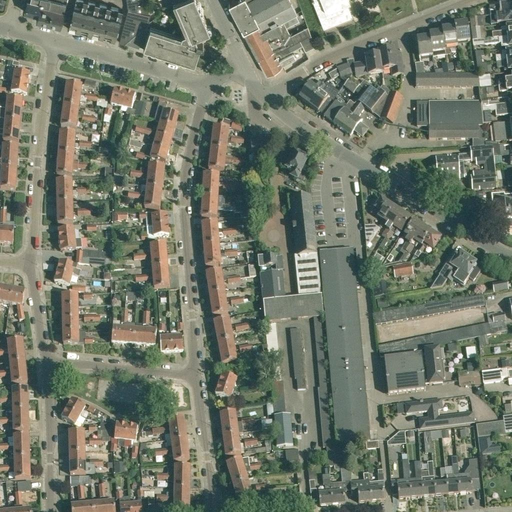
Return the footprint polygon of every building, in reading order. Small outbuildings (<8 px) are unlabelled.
[(40,2),(40,0),(28,0),(25,12),(39,16),(42,3),(40,2)] [(53,0),(40,0),(40,2),(42,3),(39,16),(37,21),(47,24),(53,0)] [(68,0),(53,0),(47,24),(62,27),(68,0)] [(76,0),(69,29),(115,42),(123,11),(83,0),(76,0)] [(175,59),(187,62),(194,65),(200,46),(201,46),(202,46),(203,46),(203,45),(203,44),(203,43),(203,42),(202,42),(205,41),(206,37),(205,35),(204,33),(210,30),(206,22),(196,0),(178,0),(175,2),(172,3),(186,35),(185,36),(184,38),(152,27),(151,30),(144,28),(124,45),(140,49),(141,48),(175,59)] [(127,0),(128,9),(149,15),(147,6),(146,0),(127,0)] [(243,31),(249,42),(257,59),(273,51),(274,54),(299,41),(305,38),(310,35),(307,27),(292,35),(284,20),(295,14),(288,0),(235,0),(229,4),(241,27),(243,31)] [(311,0),(323,29),(352,18),(347,4),(350,3),(349,0),(311,0)] [(511,5),(489,7),(490,16),(496,16),(511,14),(511,5)] [(124,45),(144,28),(146,26),(148,25),(151,15),(149,15),(128,9),(119,44),(124,45)] [(511,14),(496,16),(490,16),(490,25),(511,22),(511,14)] [(470,19),(471,29),(480,28),(478,18),(470,19)] [(470,44),(470,41),(467,23),(454,25),(455,28),(457,46),(470,44)] [(493,34),(493,39),(511,37),(511,26),(507,27),(500,28),(501,33),(493,34)] [(442,30),(443,33),(446,56),(450,56),(449,50),(458,49),(457,46),(455,28),(442,30)] [(472,42),(481,40),(480,28),(471,29),(472,42)] [(430,38),(432,53),(433,58),(446,56),(443,33),(430,35),(430,38)] [(310,35),(305,38),(310,48),(315,46),(310,35)] [(511,37),(493,39),(481,40),(472,42),(473,47),(501,44),(502,48),(511,47),(511,37)] [(299,41),(302,46),(304,51),(310,48),(305,38),(299,41)] [(433,59),(433,58),(432,53),(430,38),(417,39),(420,58),(420,61),(433,59)] [(299,41),(274,54),(273,51),(257,59),(262,67),(277,58),(302,46),(299,41)] [(379,56),(381,72),(390,71),(391,78),(403,77),(401,64),(400,57),(393,58),(392,51),(379,53),(379,56)] [(496,57),(497,63),(511,61),(511,51),(502,52),(502,56),(496,57)] [(483,52),(475,53),(476,65),(482,65),(481,57),(484,57),(483,52)] [(279,62),(277,58),(262,67),(266,75),(267,75),(283,66),(295,60),(293,55),(279,62)] [(382,75),(381,72),(379,56),(366,58),(367,64),(354,66),(356,77),(368,76),(368,77),(382,75)] [(497,69),(504,68),(504,72),(511,71),(511,61),(497,63),(497,69)] [(417,75),(425,75),(424,64),(416,65),(417,75)] [(348,65),(343,67),(346,77),(352,75),(348,65)] [(346,77),(343,67),(337,69),(341,79),(346,77)] [(13,77),(13,81),(28,84),(30,73),(14,71),(13,77)] [(443,75),(425,75),(417,75),(418,88),(480,88),(478,74),(448,75),(443,75)] [(490,76),(479,77),(480,88),(491,87),(490,76)] [(359,88),(360,86),(351,78),(343,87),(352,95),(355,92),(359,96),(363,91),(359,88)] [(26,95),(28,84),(13,81),(11,92),(26,95)] [(299,99),(309,106),(324,85),(320,81),(315,88),(310,84),(299,99)] [(65,94),(80,96),(82,85),(67,83),(65,94)] [(365,108),(378,91),(376,89),(374,92),(364,84),(361,89),(365,91),(357,101),(361,104),(365,108)] [(328,88),(324,85),(309,106),(318,113),(321,108),(328,98),(324,94),(328,88)] [(511,85),(499,87),(499,92),(507,92),(507,96),(511,95),(511,85)] [(125,92),(115,89),(111,104),(121,106),(125,92)] [(365,108),(373,114),(386,97),(378,91),(365,108)] [(136,94),(125,92),(121,106),(132,109),(136,94)] [(392,123),(402,98),(388,93),(379,118),(392,123)] [(99,100),(99,99),(86,97),(80,96),(65,94),(64,105),(79,107),(79,102),(85,103),(86,100),(97,102),(96,107),(101,108),(106,109),(107,101),(99,100)] [(6,108),(21,110),(23,99),(7,98),(7,104),(1,103),(0,105),(0,109),(1,110),(1,108),(6,108)] [(342,130),(361,104),(357,101),(355,105),(350,101),(346,106),(343,104),(344,103),(339,99),(336,103),(336,102),(328,112),(324,117),(333,124),(334,125),(342,130)] [(483,113),(490,112),(496,111),(511,109),(511,99),(504,100),(505,105),(488,106),(487,99),(482,100),(483,113)] [(456,127),(456,103),(417,103),(417,127),(429,127),(435,127),(456,127)] [(481,103),(456,103),(456,127),(484,127),(481,103)] [(361,104),(342,130),(350,136),(354,132),(359,124),(361,121),(357,119),(365,108),(361,104)] [(79,107),(64,105),(62,116),(77,118),(83,119),(96,121),(96,118),(84,116),(84,114),(78,113),(79,107)] [(155,122),(160,123),(175,128),(179,116),(163,111),(165,107),(159,105),(155,122)] [(20,121),(21,110),(6,108),(6,113),(5,119),(20,121)] [(491,124),(490,112),(483,113),(484,124),(491,124)] [(76,128),(77,118),(62,116),(61,126),(76,128)] [(19,131),(20,121),(5,119),(5,125),(4,130),(19,131)] [(172,139),(175,128),(160,123),(157,135),(172,139)] [(241,132),(243,126),(233,123),(231,129),(241,132)] [(498,143),(501,143),(508,142),(509,143),(511,142),(511,123),(493,125),(494,143),(498,143)] [(368,130),(359,124),(354,132),(357,134),(357,136),(359,137),(360,137),(362,138),(365,134),(368,130)] [(229,128),(221,127),(214,126),(212,138),(231,140),(232,138),(232,136),(228,136),(229,128)] [(484,127),(456,127),(435,127),(429,127),(429,140),(472,140),(472,148),(483,147),(483,148),(485,148),(485,144),(484,127)] [(19,131),(4,130),(0,129),(0,135),(4,136),(3,140),(18,142),(19,131)] [(60,131),(60,142),(75,143),(76,132),(60,131)] [(169,151),(172,139),(157,135),(154,147),(169,151)] [(233,145),(234,143),(231,143),(231,140),(212,138),(211,149),(227,150),(227,145),(233,145)] [(250,141),(251,145),(252,157),(250,157),(251,168),(261,167),(260,158),(264,157),(263,154),(271,153),(269,140),(263,140),(264,142),(261,142),(261,140),(250,141)] [(75,143),(60,142),(59,153),(74,154),(75,143)] [(485,144),(485,148),(492,147),(493,157),(500,156),(500,152),(499,146),(498,146),(498,143),(494,143),(485,144)] [(3,145),(2,156),(17,157),(18,146),(3,145)] [(169,151),(154,147),(150,159),(166,163),(169,151)] [(496,186),(493,157),(492,147),(485,148),(483,148),(483,147),(472,148),(470,148),(471,161),(479,160),(480,163),(488,162),(490,174),(471,177),(473,191),(479,190),(479,191),(497,190),(496,186)] [(226,157),(227,150),(211,149),(210,160),(230,162),(231,158),(226,157)] [(305,186),(306,197),(311,197),(310,185),(306,183),(309,175),(306,174),(308,169),(304,167),(307,159),(302,156),(302,155),(301,153),(300,152),(298,151),(296,151),(295,152),(294,152),(292,151),(284,169),(291,173),(288,179),(297,183),(305,186)] [(74,160),(74,154),(59,153),(58,163),(78,165),(78,162),(79,160),(74,160)] [(436,157),(437,180),(464,178),(462,155),(436,157)] [(17,168),(17,157),(2,156),(1,167),(17,168)] [(224,172),(225,166),(232,167),(232,165),(230,165),(230,162),(210,160),(209,170),(224,172)] [(78,165),(58,163),(57,175),(72,176),(73,170),(78,170),(78,167),(84,168),(84,162),(78,162),(78,165)] [(148,176),(163,178),(165,167),(150,165),(149,171),(148,176)] [(16,178),(17,168),(1,167),(1,177),(16,178)] [(148,176),(142,175),(130,174),(130,177),(142,178),(142,180),(148,181),(147,187),(162,189),(163,178),(148,176)] [(204,175),(203,185),(218,186),(224,186),(224,182),(218,182),(219,175),(204,175)] [(16,178),(1,177),(0,188),(15,189),(16,178)] [(56,181),(57,193),(72,193),(72,180),(56,181)] [(218,197),(218,186),(203,185),(202,196),(218,197)] [(147,187),(146,192),(140,192),(140,194),(128,193),(128,196),(141,197),(146,198),(161,199),(162,189),(147,187)] [(57,193),(57,204),(72,203),(72,198),(78,198),(78,195),(90,195),(91,192),(77,192),(72,193),(57,193)] [(483,193),(475,194),(475,202),(484,201),(483,193)] [(511,210),(511,195),(505,196),(504,194),(491,195),(492,204),(495,203),(495,212),(511,210)] [(202,207),(217,208),(218,197),(202,196),(202,207)] [(318,255),(317,254),(311,197),(306,197),(290,199),(296,257),(294,257),(299,299),(285,300),(281,258),(258,260),(265,323),(313,319),(323,318),(320,286),(317,255),(318,255)] [(161,199),(146,198),(145,208),(160,210),(161,199)] [(377,217),(385,222),(394,208),(381,199),(379,202),(376,200),(371,207),(380,213),(377,217)] [(73,214),(72,203),(57,204),(57,214),(73,214)] [(217,211),(217,208),(202,207),(201,218),(217,219),(217,211)] [(402,213),(394,208),(385,222),(388,224),(385,228),(387,229),(382,237),(385,239),(402,213)] [(511,210),(495,212),(496,221),(511,220),(511,210)] [(410,219),(402,213),(385,239),(380,248),(383,250),(394,234),(395,235),(398,230),(401,233),(408,222),(410,219)] [(73,214),(57,214),(58,224),(73,224),(73,214)] [(127,214),(114,214),(114,223),(121,223),(121,221),(127,221),(127,214)] [(152,216),(153,227),(168,225),(167,215),(152,216)] [(396,258),(395,260),(398,262),(399,263),(399,261),(402,257),(422,227),(414,221),(411,225),(404,235),(402,239),(405,242),(407,242),(397,257),(396,258)] [(222,230),(218,230),(217,223),(202,224),(203,235),(218,233),(222,233),(222,230)] [(153,227),(154,238),(169,236),(168,225),(153,227)] [(364,227),(364,228),(366,248),(379,229),(374,226),(364,227)] [(422,227),(402,257),(405,259),(414,247),(415,248),(418,243),(421,246),(430,232),(422,227)] [(13,228),(3,228),(2,243),(13,244),(13,228)] [(58,230),(59,241),(75,239),(74,229),(58,230)] [(421,246),(418,251),(421,254),(425,248),(427,250),(429,247),(433,250),(438,242),(440,239),(430,232),(421,246)] [(218,233),(203,235),(204,246),(219,244),(218,233)] [(75,240),(75,239),(59,241),(60,252),(76,250),(82,249),(81,239),(75,240)] [(219,244),(204,246),(205,257),(220,255),(224,255),(224,252),(224,250),(219,250),(219,244)] [(152,258),(167,257),(166,245),(151,246),(152,258)] [(77,252),(76,258),(106,260),(107,260),(108,253),(82,251),(82,252),(77,252)] [(333,396),(366,393),(355,276),(354,267),(352,251),(337,252),(319,253),(319,254),(317,254),(318,255),(317,255),(320,286),(323,286),(333,396)] [(446,263),(447,264),(440,275),(451,283),(453,280),(455,276),(468,258),(465,256),(465,254),(462,252),(460,253),(459,252),(456,257),(452,254),(446,263)] [(384,259),(383,258),(376,254),(371,260),(380,266),(384,259)] [(220,255),(205,257),(206,268),(221,266),(220,259),(225,258),(224,255),(220,255)] [(168,267),(167,257),(152,258),(153,268),(168,267)] [(105,267),(106,260),(76,258),(75,264),(105,267)] [(468,258),(455,276),(453,280),(463,287),(469,278),(473,281),(483,268),(482,265),(475,261),(472,259),(470,259),(468,258)] [(77,266),(75,265),(60,262),(57,272),(72,276),(78,278),(80,271),(76,270),(77,266)] [(394,279),(400,278),(413,276),(411,264),(392,268),(394,279)] [(169,278),(168,267),(153,268),(154,280),(169,278)] [(221,271),(206,274),(208,284),(223,282),(227,281),(227,278),(227,277),(222,278),(221,271)] [(69,286),(72,276),(57,272),(54,282),(69,286)] [(169,278),(154,280),(155,290),(170,289),(169,278)] [(223,282),(208,284),(209,294),(224,292),(223,286),(223,282)] [(506,282),(493,284),(494,292),(507,290),(506,282)] [(385,286),(373,288),(375,298),(386,296),(385,286)] [(0,301),(10,304),(12,289),(0,287),(0,288),(0,301)] [(20,290),(12,289),(10,304),(22,306),(25,291),(20,290)] [(224,292),(209,294),(211,305),(226,302),(224,292)] [(77,295),(62,295),(62,307),(78,307),(77,295)] [(483,296),(475,297),(477,308),(485,307),(483,296)] [(469,310),(477,308),(475,297),(466,298),(469,310)] [(466,298),(457,300),(457,301),(459,311),(460,311),(461,311),(469,310),(466,298)] [(387,299),(376,300),(378,310),(388,308),(387,299)] [(457,300),(451,301),(453,312),(459,311),(457,301),(457,300)] [(211,305),(213,316),(228,314),(226,302),(211,305)] [(78,320),(78,307),(62,307),(63,320),(78,320)] [(123,344),(134,345),(135,330),(135,325),(127,324),(128,312),(125,312),(124,325),(124,329),(123,344)] [(386,312),(379,313),(381,324),(388,323),(386,312)] [(489,330),(500,328),(497,315),(497,314),(487,316),(488,324),(489,330)] [(504,314),(497,315),(500,328),(506,327),(504,314)] [(216,333),(231,330),(229,319),(214,322),(216,333)] [(78,332),(78,320),(63,320),(63,332),(78,332)] [(23,323),(16,324),(17,327),(18,334),(26,333),(25,328),(24,328),(23,323)] [(112,343),(123,344),(124,329),(121,329),(119,329),(113,328),(112,343)] [(146,331),(135,330),(134,345),(144,346),(146,331)] [(233,341),(231,330),(216,333),(218,344),(233,341)] [(146,331),(144,346),(155,347),(156,332),(146,331)] [(63,332),(64,345),(79,344),(78,332),(63,332)] [(171,337),(160,338),(161,353),(172,353),(171,337)] [(182,337),(171,337),(172,353),(183,352),(182,337)] [(8,352),(24,350),(23,340),(7,342),(8,352)] [(235,351),(233,341),(218,344),(221,354),(235,351)] [(455,344),(447,346),(449,354),(457,352),(455,344)] [(425,350),(426,355),(429,385),(442,384),(442,379),(445,378),(443,361),(440,361),(439,349),(425,350)] [(25,362),(24,350),(8,352),(9,364),(25,362)] [(235,351),(221,354),(223,365),(237,362),(235,351)] [(429,385),(426,355),(422,356),(421,355),(384,359),(386,379),(386,380),(388,396),(425,391),(425,385),(429,385)] [(509,361),(501,362),(502,369),(509,368),(509,361)] [(26,373),(25,362),(9,364),(11,375),(26,373)] [(478,363),(467,364),(467,372),(479,371),(478,363)] [(500,370),(482,372),(483,384),(501,382),(501,379),(500,371),(500,370)] [(27,384),(26,373),(11,375),(12,385),(27,384)] [(459,387),(474,385),(480,385),(479,373),(466,374),(458,375),(459,387)] [(224,374),(224,375),(223,375),(219,385),(234,390),(237,379),(228,377),(229,375),(224,374)] [(230,400),(234,390),(219,385),(216,395),(217,396),(221,398),(230,400)] [(13,400),(28,400),(27,389),(13,389),(13,400)] [(370,442),(366,393),(333,396),(337,446),(370,442)] [(28,410),(28,400),(13,400),(13,411),(28,410)] [(85,407),(71,400),(67,409),(80,416),(85,407)] [(419,419),(420,425),(421,430),(473,424),(472,414),(438,418),(437,411),(442,411),(441,401),(405,405),(407,415),(428,413),(429,418),(419,419)] [(90,407),(89,409),(87,412),(93,415),(94,413),(96,410),(90,407)] [(80,416),(67,409),(62,419),(75,426),(80,416)] [(28,421),(28,410),(13,411),(14,422),(28,421)] [(220,415),(222,426),(237,424),(235,413),(220,415)] [(290,416),(274,417),(276,448),(293,446),(290,416)] [(511,416),(503,418),(504,422),(505,435),(511,434),(511,416)] [(185,428),(184,418),(169,421),(169,422),(170,430),(185,428)] [(28,421),(14,422),(14,433),(29,432),(28,421)] [(270,429),(272,429),(273,429),(273,421),(261,422),(262,430),(270,429)] [(111,430),(110,424),(100,422),(98,431),(111,430)] [(476,426),(478,439),(490,437),(505,435),(504,422),(476,426)] [(241,427),(241,423),(237,424),(222,426),(223,436),(238,434),(242,434),(241,427)] [(125,441),(127,426),(116,424),(116,426),(115,426),(114,430),(115,431),(114,439),(119,440),(122,440),(125,441)] [(130,441),(136,442),(137,433),(137,429),(138,427),(127,426),(125,441),(130,441)] [(171,436),(172,442),(187,439),(185,428),(170,430),(165,431),(165,434),(165,437),(171,436)] [(111,437),(111,430),(106,430),(101,431),(102,437),(102,439),(102,441),(110,441),(110,437),(111,437)] [(69,431),(70,442),(85,442),(85,431),(69,431)] [(430,433),(423,433),(425,454),(431,454),(430,433)] [(240,445),(238,434),(223,436),(225,447),(240,445)] [(335,443),(334,436),(322,437),(323,444),(335,443)] [(0,448),(12,448),(14,448),(29,447),(29,437),(14,437),(14,441),(12,442),(12,444),(0,444),(0,448)] [(490,437),(478,439),(479,456),(492,454),(492,448),(490,437)] [(169,453),(173,453),(188,450),(187,439),(172,442),(172,447),(167,448),(167,451),(157,452),(157,455),(169,453)] [(89,445),(89,442),(85,442),(70,442),(70,453),(85,453),(85,445),(89,445)] [(241,456),(240,445),(225,447),(226,458),(241,456)] [(346,446),(335,448),(326,449),(326,450),(328,467),(328,468),(334,467),(335,473),(340,472),(342,484),(330,485),(332,506),(344,505),(343,493),(351,492),(346,446)] [(30,458),(29,447),(14,448),(15,459),(30,458)] [(190,461),(188,450),(173,453),(169,453),(157,455),(157,457),(168,456),(168,459),(174,458),(175,463),(190,461)] [(297,452),(285,452),(287,464),(298,463),(297,452)] [(363,458),(362,452),(349,454),(350,461),(353,461),(354,459),(363,458)] [(85,464),(85,453),(70,453),(70,464),(85,464)] [(402,456),(404,473),(404,480),(391,482),(392,496),(398,495),(399,500),(411,499),(410,481),(409,473),(408,464),(407,464),(407,455),(402,456)] [(446,478),(446,483),(447,495),(460,494),(458,475),(457,463),(456,457),(452,457),(453,468),(445,468),(445,469),(446,478)] [(15,459),(15,469),(30,469),(30,458),(15,459)] [(249,466),(248,459),(241,460),(227,464),(230,475),(249,469),(249,466)] [(470,462),(471,468),(466,475),(458,475),(460,494),(473,493),(471,480),(479,480),(478,462),(470,462)] [(85,464),(70,464),(70,475),(86,475),(85,464)] [(428,472),(420,473),(423,498),(435,497),(434,484),(432,464),(427,464),(428,472)] [(125,466),(114,467),(114,475),(125,474),(125,466)] [(416,480),(410,481),(411,499),(423,498),(420,473),(419,466),(415,466),(415,473),(416,480)] [(168,473),(168,475),(168,478),(190,478),(190,467),(175,467),(174,473),(168,473)] [(325,494),(318,495),(320,507),(332,506),(330,485),(329,476),(329,473),(328,468),(328,467),(325,468),(326,476),(322,477),(323,487),(324,486),(325,494)] [(30,469),(15,469),(16,480),(31,480),(30,469)] [(250,471),(249,469),(230,475),(233,485),(248,481),(246,475),(250,474),(250,471)] [(370,490),(371,503),(383,501),(382,489),(384,489),(384,485),(383,474),(383,470),(378,471),(379,482),(377,483),(376,482),(369,482),(370,490)] [(190,478),(168,478),(168,475),(164,475),(164,481),(167,481),(167,483),(169,483),(174,483),(174,489),(189,489),(190,478)] [(351,497),(358,496),(358,498),(358,504),(371,503),(370,490),(369,482),(368,476),(363,477),(364,483),(350,484),(351,497)] [(79,478),(70,478),(71,483),(71,484),(77,484),(77,488),(80,488),(79,478)] [(236,495),(251,491),(248,481),(233,485),(236,495)] [(317,502),(316,496),(316,490),(315,490),(314,481),(309,482),(311,502),(317,502)] [(21,493),(30,492),(31,492),(30,482),(17,483),(18,494),(21,493)] [(446,483),(434,484),(435,497),(447,495),(446,483)] [(168,497),(168,500),(174,500),(189,500),(189,489),(174,489),(174,494),(166,494),(166,497),(168,497)] [(254,502),(253,496),(259,494),(259,492),(256,492),(256,489),(251,491),(236,495),(240,506),(254,502)] [(100,499),(103,499),(104,503),(104,511),(115,511),(115,508),(114,502),(107,503),(107,498),(105,498),(105,492),(99,492),(100,499)] [(189,500),(174,500),(168,500),(168,497),(166,497),(164,497),(163,502),(168,502),(168,504),(174,505),(174,511),(189,511),(189,500)] [(257,510),(256,511),(285,511),(284,502),(271,504),(256,508),(257,510)] [(104,511),(104,503),(93,504),(93,511),(104,511)]
